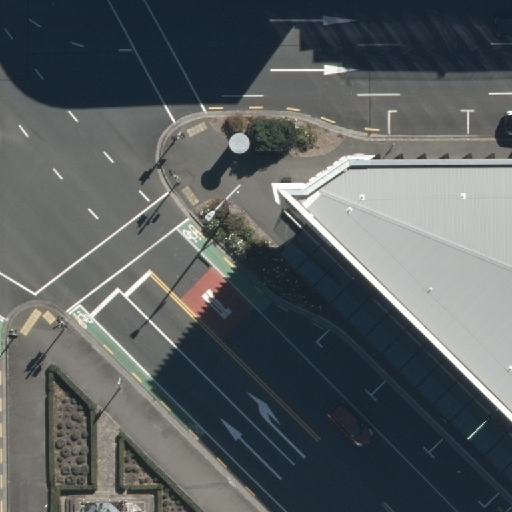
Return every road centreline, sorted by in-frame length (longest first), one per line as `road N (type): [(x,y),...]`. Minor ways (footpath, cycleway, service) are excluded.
road 1 (tertiary): [(387,511),(0,128)]
road 2 (tertiary): [(0,50),(511,47)]
